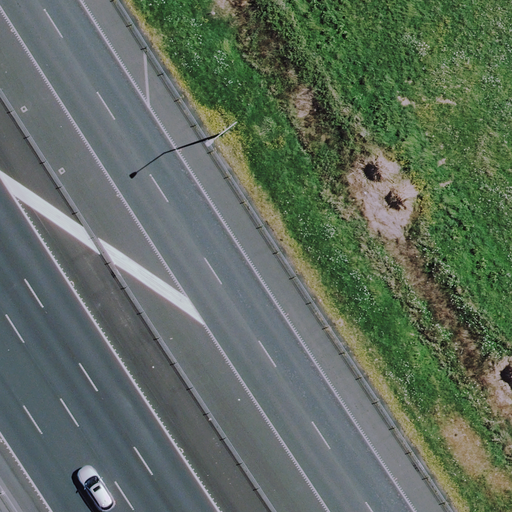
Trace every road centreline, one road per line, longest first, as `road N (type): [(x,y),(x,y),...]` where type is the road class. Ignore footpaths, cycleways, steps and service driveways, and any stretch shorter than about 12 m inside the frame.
road 1 (motorway): [(41,0),(373,511)]
road 2 (motorway): [(175,511),(0,242)]
